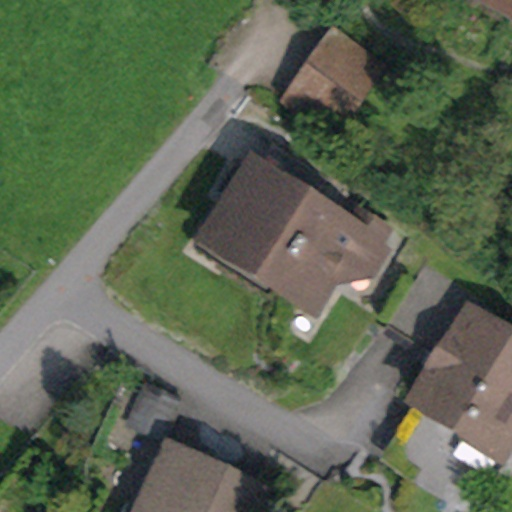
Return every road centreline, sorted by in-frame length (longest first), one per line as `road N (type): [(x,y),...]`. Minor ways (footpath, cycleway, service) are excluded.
road 1 (residential): [(333,460),(54,285)]
road 2 (residential): [(234,87),(54,285)]
